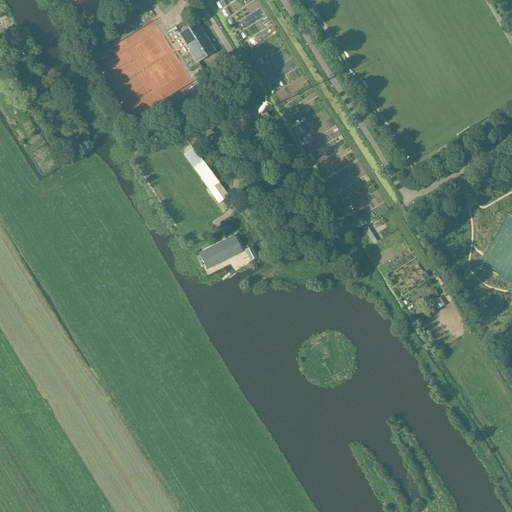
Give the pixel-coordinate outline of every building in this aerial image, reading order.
[(215,53),(210,45),(195,22),(178,33),(198,64),(215,53)] [(260,124),(269,119),(266,114),(257,119),(260,124)] [(219,184),(210,190),(209,191),(218,204),(228,197),(219,184)] [(208,270),(242,252),(234,237),(200,254),(208,270)] [(251,247),(248,249),(244,251),(250,261),(256,258),(251,247)]
